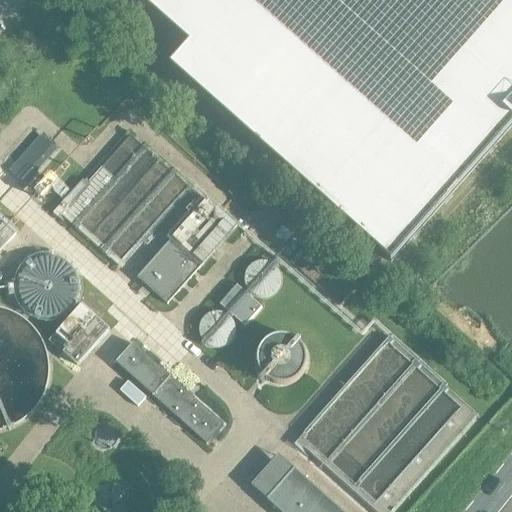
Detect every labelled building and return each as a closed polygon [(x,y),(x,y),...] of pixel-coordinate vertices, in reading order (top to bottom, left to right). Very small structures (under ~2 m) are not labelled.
[(511,0),(138,0),(189,46),(174,63),(392,262),(511,130),(511,0)] [(57,150),(41,136),(10,171),(26,185),(57,150)] [(132,136),(62,216),(123,269),(193,189),(132,136)] [(206,201),(138,277),(168,304),(236,228),(206,201)] [(0,250),(15,235),(0,221),(0,250)] [(78,304),(81,296),(81,288),(79,279),(75,272),(70,266),(63,261),(55,258),(47,257),(39,259),(31,262),(25,267),(20,273),(16,281),(15,289),(16,297),(18,305),(23,312),(29,318),(37,321),(45,323),(53,323),(61,321),(68,317),(74,311),(78,304)] [(279,287),(279,282),(278,276),(275,271),(271,268),(266,266),(260,266),(255,267),(250,271),(247,275),(246,281),(246,286),(248,291),(252,296),(256,298),(262,300),(268,299),(273,296),(276,292),(279,287)] [(237,286),(220,305),(245,327),(262,308),(237,286)] [(82,307),(56,336),(69,347),(62,354),(77,367),(109,331),(82,307)] [(233,341),(235,336),(234,330),(232,324),(228,320),(223,317),(217,315),(211,316),(206,319),(202,323),(199,328),(198,334),(200,340),(203,345),(207,349),(213,351),(219,352),(225,350),(229,346),(233,341)] [(301,445),(375,511),(396,511),(479,420),(391,343),(301,445)] [(117,364),(206,445),(224,426),(134,345),(117,364)] [(303,375),(303,370),(303,365),(302,360),(299,356),(296,352),(292,349),(288,347),(283,346),(278,346),(273,347),(269,348),(265,351),(261,355),(259,359),(257,363),(256,368),(257,373),(258,378),(260,382),(263,386),(267,389),(272,391),(277,392),(281,393),(286,392),(291,390),(295,387),(298,384),(301,379),(303,375)] [(251,487),(279,511),(340,511),(278,457),(251,487)]
